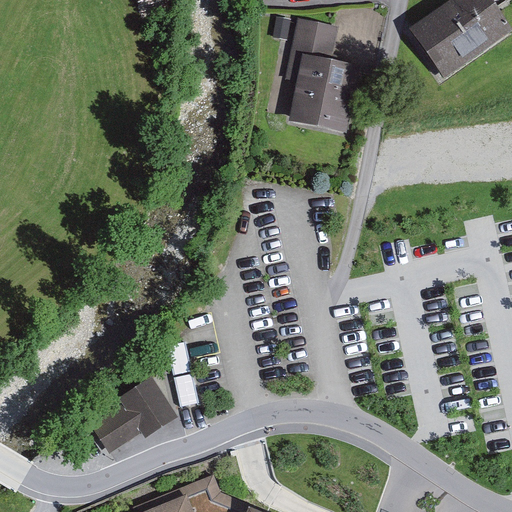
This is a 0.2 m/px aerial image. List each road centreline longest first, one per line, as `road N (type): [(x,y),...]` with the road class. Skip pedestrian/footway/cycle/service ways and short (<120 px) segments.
road 1 (unclassified): [(406,0),(336,296),(315,312),(338,418)]
road 2 (residential): [(338,418),(293,412),(107,479),(58,488),(0,462)]
road 3 (residential): [(507,511),(338,418)]
